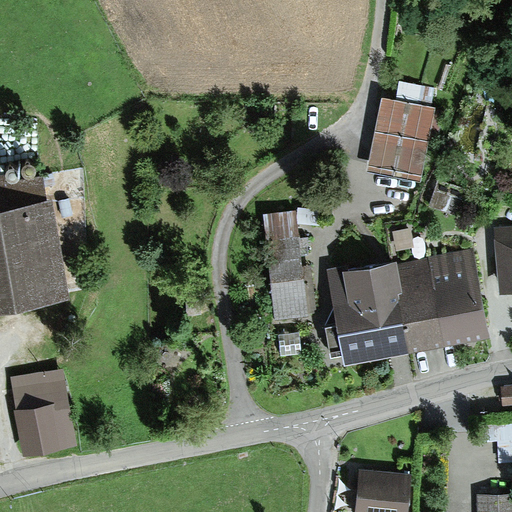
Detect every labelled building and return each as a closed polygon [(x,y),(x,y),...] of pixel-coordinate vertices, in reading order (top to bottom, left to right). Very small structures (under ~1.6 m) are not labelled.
[(383,90),(365,163),(419,176),(428,138),(436,140),(443,108),(436,107),(437,102),(383,90)] [(0,172),(0,303),(69,292),(53,193),(9,200),(4,172),(0,172)] [(467,188),(438,179),(431,202),(460,211),(467,188)] [(298,206),(266,209),(276,315),(309,312),(298,206)] [(511,222),(498,223),(500,264),(501,286),(511,285),(511,222)] [(411,226),(392,229),(395,247),(413,245),(411,226)] [(343,350),(345,359),(404,348),(422,345),(448,340),(490,332),(473,245),(399,259),(398,251),(326,265),(336,315),(324,317),(331,352),(343,350)] [(300,329),(279,332),(282,354),(303,351),(300,329)] [(13,375),(25,448),(76,440),(64,367),(13,375)] [(511,384),(500,386),(502,404),(511,403),(511,384)] [(391,470),(359,467),(355,511),(408,511),(412,472),(391,470)] [(511,511),(511,492),(476,494),(476,511),(511,511)]
